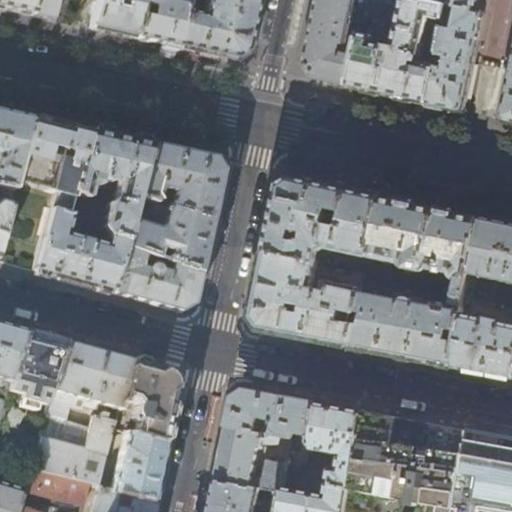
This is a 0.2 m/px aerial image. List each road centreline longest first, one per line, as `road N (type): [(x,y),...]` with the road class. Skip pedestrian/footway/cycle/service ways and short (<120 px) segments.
road 1 (residential): [(211,349),(511,409)]
road 2 (secondary): [(0,63),(261,121)]
road 3 (secondary): [(261,121),(511,175)]
road 4 (residential): [(261,121),(211,349)]
road 5 (residential): [(0,290),(211,349)]
road 6 (residential): [(211,349),(177,511)]
road 7 (residential): [(283,0),(261,121)]
